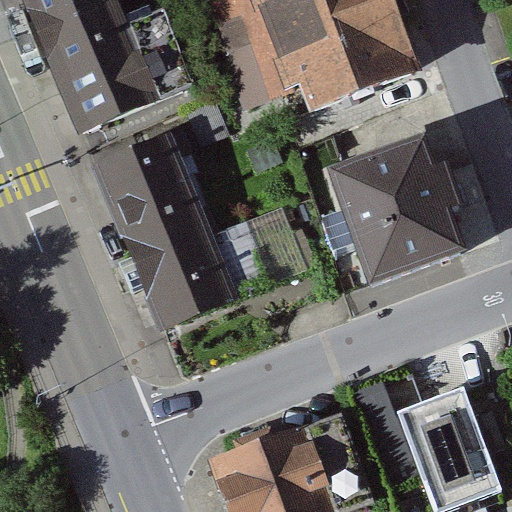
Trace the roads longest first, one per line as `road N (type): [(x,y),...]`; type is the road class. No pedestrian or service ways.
road 1 (residential): [(121,441),(511,293)]
road 2 (tertiary): [(0,143),(121,441)]
road 3 (residential): [(511,195),(447,0)]
